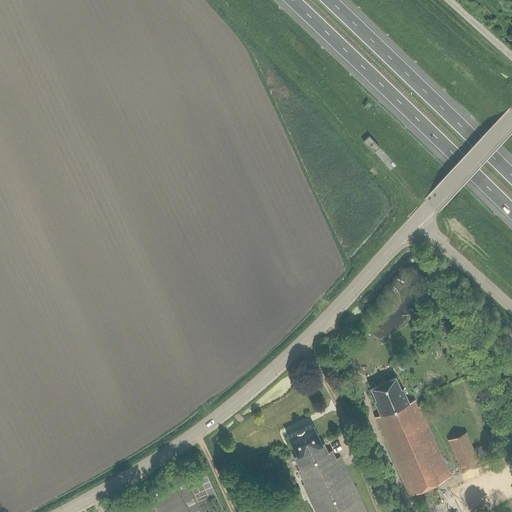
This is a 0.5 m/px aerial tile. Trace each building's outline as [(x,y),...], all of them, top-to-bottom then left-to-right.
[(373,153),(379,148),(369,137),(363,142),(373,153)] [(400,389),(395,377),(371,388),(376,400),(374,401),(381,414),(374,417),(409,495),(451,476),(419,405),(417,406),(414,399),(408,402),(402,388),(400,389)] [(315,511),(365,511),(339,457),(335,459),(331,450),(327,452),(322,443),(320,443),(313,424),(303,429),(303,428),(296,431),(296,432),(288,436),(297,454),(294,456),(300,468),(298,469),(304,483),(302,484),(315,511)] [(460,469),(479,460),(485,457),(480,445),(473,448),(465,432),(447,440),(460,469)] [(138,495),(132,498),(136,506),(142,503),(138,495)]
